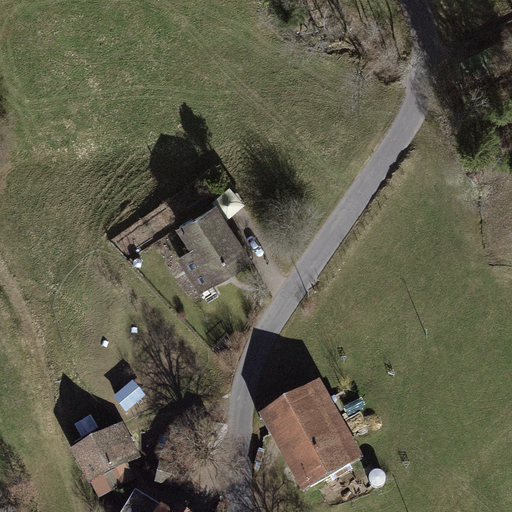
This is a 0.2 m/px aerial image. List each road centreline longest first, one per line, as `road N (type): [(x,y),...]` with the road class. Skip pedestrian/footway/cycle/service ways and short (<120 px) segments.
road 1 (residential): [(413,0),(433,52),(412,119),(251,357),(240,511)]
road 2 (track): [(0,279),(47,388),(56,459),(80,511)]
